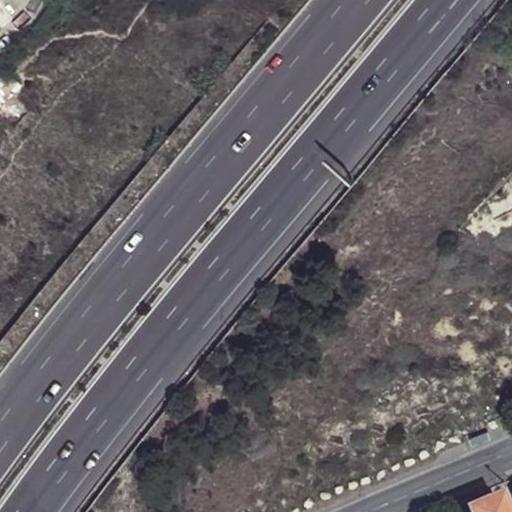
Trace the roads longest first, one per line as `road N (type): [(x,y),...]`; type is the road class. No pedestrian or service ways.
road 1 (motorway): [(25,511),(445,0)]
road 2 (motorway): [(355,0),(0,447)]
road 3 (tertiary): [(511,452),(371,511)]
